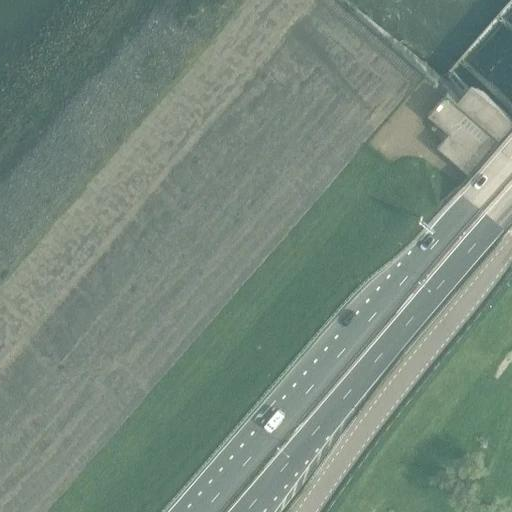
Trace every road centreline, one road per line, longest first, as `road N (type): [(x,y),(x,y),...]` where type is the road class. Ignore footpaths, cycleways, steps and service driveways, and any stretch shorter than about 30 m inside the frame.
road 1 (trunk): [(511,151),(200,511)]
road 2 (trunk): [(244,511),(511,201)]
road 3 (unclassified): [(303,511),(511,244)]
